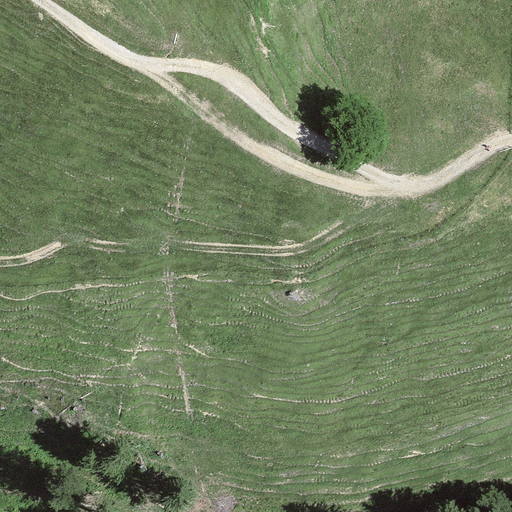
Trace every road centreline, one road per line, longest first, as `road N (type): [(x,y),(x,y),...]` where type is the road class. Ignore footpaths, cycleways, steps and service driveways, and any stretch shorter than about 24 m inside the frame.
road 1 (track): [(40,0),(140,65),(214,69),(287,128),(396,184),(426,183),(511,140)]
road 2 (track): [(396,184),(367,189),(303,171),(140,65)]
